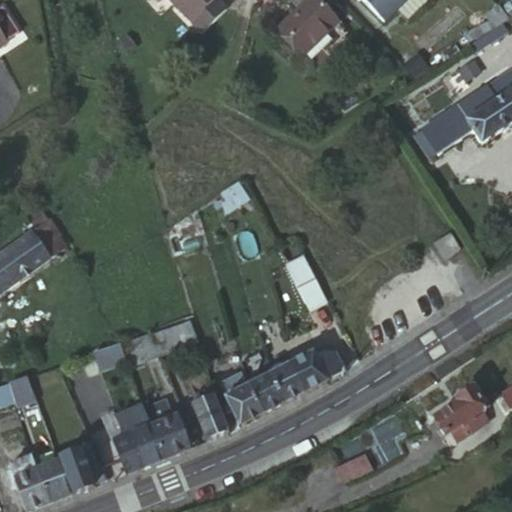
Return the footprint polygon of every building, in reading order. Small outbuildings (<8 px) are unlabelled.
[(220,0),(165,0),(213,48),(236,26),(227,16),(231,12),(220,0)] [(367,0),(393,26),(419,0),(367,0)] [(322,8),(288,39),(312,64),(347,33),(322,8)] [(0,54),(20,41),(0,12),(0,54)] [(139,55),(132,63),(143,74),(150,67),(139,55)] [(496,95),(431,137),(448,162),(483,140),(490,150),(511,136),(511,106),(506,110),(496,95)] [(259,205),(249,188),(231,200),(236,219),(259,205)] [(201,220),(180,233),(192,258),(212,250),(206,227),(201,220)] [(206,227),(212,250),(219,248),(214,225),(206,227)] [(57,227),(41,239),(61,265),(76,254),(57,227)] [(41,239),(0,268),(0,309),(61,265),(41,239)] [(462,243),(445,253),(455,267),(471,257),(462,243)] [(310,264),(291,273),(313,319),(333,310),(310,264)] [(162,341),(170,363),(208,350),(200,328),(162,341)] [(139,374),(170,363),(162,341),(160,338),(130,348),(136,366),(139,374)] [(105,358),(111,376),(136,366),(130,348),(105,358)] [(105,358),(83,366),(89,384),(111,376),(105,358)] [(314,401),(336,390),(327,372),(320,359),(298,371),(314,401)] [(348,381),(351,378),(343,363),(327,372),(336,390),(348,381)] [(268,387),(276,383),(267,367),(259,371),(268,387)] [(314,401),(298,371),(276,383),(293,412),(301,408),(314,401)] [(37,382),(14,390),(18,400),(22,412),(24,416),(46,408),(37,382)] [(228,392),(234,405),(255,394),(248,382),(228,392)] [(255,394),(270,424),(275,421),(293,412),(276,383),(268,387),(255,394)] [(234,405),(249,434),(254,432),(270,424),(255,394),(234,405)] [(483,394),(465,406),(467,410),(442,426),(452,442),(457,439),(464,447),(480,438),(475,429),(478,427),(482,432),(494,426),(490,419),(497,416),(483,394)] [(0,420),(22,412),(18,400),(0,406),(0,420)] [(202,413),(215,449),(236,440),(221,405),(202,413)] [(134,480),(170,467),(157,433),(157,432),(150,413),(124,424),(131,442),(122,446),(134,480)] [(157,433),(170,467),(181,463),(194,457),(181,423),(157,432),(157,433)] [(131,442),(124,424),(115,428),(122,446),(131,442)] [(114,486),(101,453),(88,459),(100,492),(114,486)] [(375,457),(349,471),(356,485),(382,473),(375,457)] [(88,458),(68,464),(69,468),(82,501),(93,497),(101,494),(100,492),(88,459),(88,458)] [(16,472),(22,487),(47,477),(41,463),(16,472)] [(47,477),(59,510),(82,501),(69,468),(47,477)] [(22,487),(31,511),(54,511),(59,510),(47,477),(22,487)]
